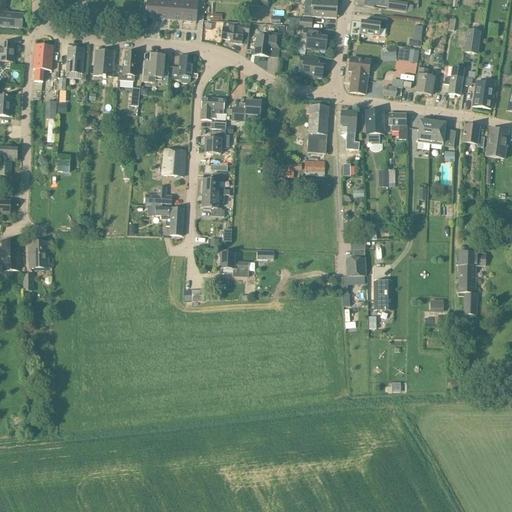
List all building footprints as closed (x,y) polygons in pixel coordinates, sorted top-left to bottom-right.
[(0,0),(0,26),(22,29),(24,15),(4,13),(6,1),(0,0)] [(147,0),(146,16),(146,18),(158,19),(159,0),(147,0)] [(159,0),(158,19),(171,20),(173,0),(171,0),(167,0),(159,0)] [(173,0),(171,20),(184,21),(185,2),(184,1),(176,1),(175,0),(171,0),(173,0)] [(183,0),(184,1),(185,2),(184,21),(197,22),(198,3),(188,2),(188,0),(183,0)] [(304,8),(304,17),(311,17),(311,18),(336,19),(338,0),(333,0),(312,0),(312,8),(304,8)] [(374,0),(374,6),(386,8),(388,8),(389,1),(389,0),(374,0)] [(400,2),(398,12),(406,13),(407,5),(408,4),(400,2)] [(370,16),(369,23),(362,22),(360,35),(379,37),(380,29),(386,30),(387,19),(370,16)] [(290,18),(289,26),(300,27),(312,28),(313,19),(300,19),(290,18)] [(223,28),(222,40),(231,41),(230,43),(235,44),(242,45),(243,36),(249,37),(250,34),(250,26),(251,25),(241,24),(240,29),(231,28),(231,29),(223,28)] [(286,27),(285,35),(293,36),(294,27),(286,27)] [(304,29),(302,39),(300,38),(300,47),(306,47),(306,48),(311,49),(311,51),(319,52),(319,51),(325,51),(327,38),(318,37),(318,31),(304,29)] [(465,52),(472,54),(472,57),(476,57),(477,54),(480,34),(468,32),(465,52)] [(257,37),(254,55),(269,57),(270,48),(279,49),(281,36),(273,36),(273,35),(263,33),(262,38),(257,37)] [(410,39),(409,46),(419,47),(420,40),(410,39)] [(0,62),(13,64),(14,44),(1,43),(0,47),(0,46),(0,62)] [(33,70),(34,70),(35,70),(34,82),(43,83),(44,71),(51,71),(53,48),(35,46),(33,70)] [(390,52),(382,53),(382,62),(397,61),(396,46),(389,46),(390,52)] [(82,74),(84,50),(69,49),(67,72),(82,74)] [(419,51),(409,49),(407,61),(407,62),(417,64),(419,51)] [(112,78),(115,52),(96,51),(94,76),(112,78)] [(136,77),(138,54),(125,53),(124,67),(119,66),(118,81),(135,82),(135,77),(136,77)] [(145,64),(143,83),(155,84),(156,82),(168,83),(169,65),(164,64),(164,57),(151,55),(150,64),(145,64)] [(443,56),(436,55),(433,68),(441,69),(443,56)] [(181,57),(180,68),(173,67),(171,80),(180,81),(182,84),(187,84),(190,82),(190,77),(192,77),(194,58),(181,57)] [(315,59),(300,57),(299,67),(303,68),(302,76),(307,77),(307,79),(316,80),(316,78),(322,79),(323,66),(314,65),(315,59)] [(370,61),(350,58),(349,72),(352,72),(351,77),(356,78),(356,80),(364,81),(365,74),(369,74),(370,61)] [(449,79),(448,86),(450,86),(449,88),(461,90),(464,70),(453,68),(451,79),(449,79)] [(419,69),(418,76),(419,76),(416,94),(431,96),(434,78),(426,77),(427,70),(419,69)] [(402,73),(401,80),(407,81),(413,82),(414,75),(408,74),(402,73)] [(356,78),(351,77),(349,93),(363,95),(364,81),(356,80),(356,78)] [(57,101),(57,103),(65,103),(66,92),(65,92),(66,79),(59,78),(58,91),(57,101)] [(491,110),(494,85),(476,82),(473,107),(491,110)] [(385,86),(383,96),(396,97),(397,89),(397,88),(392,87),(385,86)] [(461,90),(449,88),(448,95),(460,96),(461,90)] [(132,89),(131,106),(138,107),(140,89),(132,89)] [(0,116),(10,117),(11,98),(0,97),(0,116)] [(201,109),(201,120),(212,121),(212,119),(216,119),(216,115),(223,116),(225,100),(202,98),(201,109)] [(46,102),(45,119),(55,119),(56,103),(46,102)] [(232,121),(245,122),(259,124),(261,104),(246,102),(246,109),(233,108),(232,121)] [(58,104),(58,113),(65,114),(66,105),(58,104)] [(309,130),(307,153),(326,154),(327,136),(329,108),(310,106),(309,130)] [(380,146),(380,135),(384,135),(383,111),(366,111),(366,135),(367,135),(367,144),(372,144),(372,146),(380,146)] [(341,133),(347,133),(346,143),(355,143),(355,134),(357,114),(341,113),(340,125),(341,133)] [(389,126),(392,126),(392,132),(399,132),(399,139),(408,139),(408,126),(406,126),(406,116),(389,115),(389,126)] [(430,145),(433,122),(420,121),(417,143),(430,145)] [(433,122),(430,145),(454,148),(455,134),(444,133),(446,124),(433,122)] [(465,126),(463,144),(477,145),(477,148),(483,149),(485,138),(479,138),(480,128),(465,126)] [(504,159),(508,132),(490,129),(486,157),(504,159)] [(205,139),(205,154),(221,155),(221,146),(225,146),(226,133),(211,132),(211,140),(210,140),(205,139)] [(126,145),(125,155),(134,156),(134,146),(126,145)] [(0,148),(0,175),(11,176),(12,162),(17,162),(18,149),(0,148)] [(184,152),(166,150),(163,176),(183,177),(184,152)] [(450,152),(445,152),(444,161),(450,161),(454,162),(454,153),(450,152)] [(325,161),(305,161),(305,172),(324,173),(325,161)] [(282,165),(282,179),(294,179),(294,171),(302,171),(302,164),(292,164),(292,165),(282,165)] [(203,181),(202,195),(219,196),(224,196),(229,196),(230,191),(225,191),(225,189),(219,189),(219,182),(223,182),(224,174),(214,174),(213,181),(203,181)] [(145,195),(145,204),(157,204),(172,205),(172,197),(166,196),(167,188),(158,187),(158,196),(145,195)] [(219,196),(202,195),(202,209),(211,209),(211,217),(224,218),(225,211),(222,211),(222,209),(218,208),(218,203),(224,203),(224,196),(219,196)] [(0,215),(10,216),(11,201),(0,200),(0,215)] [(166,227),(170,227),(170,236),(182,237),(184,210),(172,209),(171,217),(170,217),(170,207),(155,207),(155,208),(148,208),(148,217),(161,217),(161,221),(166,221),(166,227)] [(0,249),(0,264),(3,264),(3,272),(19,271),(19,263),(18,263),(18,241),(2,242),(3,250),(0,249)] [(48,243),(29,243),(30,269),(49,269),(48,243)] [(346,259),(347,278),(366,277),(365,259),(365,250),(354,251),(354,259),(346,259)] [(274,252),(266,252),(266,261),(274,261),(274,252)] [(221,253),(220,270),(234,270),(233,277),(248,277),(249,262),(235,262),(235,254),(221,253)] [(458,294),(458,297),(464,297),(464,300),(467,300),(467,315),(477,316),(477,294),(475,294),(476,267),(486,267),(487,255),(477,254),(459,253),(458,266),(457,294),(458,294)] [(23,275),(23,291),(33,291),(33,275),(23,275)] [(390,282),(374,282),(375,312),(391,312),(390,282)] [(191,301),(191,302),(204,302),(204,292),(191,292),(191,301)] [(431,301),(430,313),(443,313),(443,301),(431,301)] [(25,370),(25,382),(36,381),(35,369),(25,370)] [(451,381),(449,382),(455,394),(456,393),(468,387),(462,375),(455,379),(453,376),(449,378),(451,381)]
